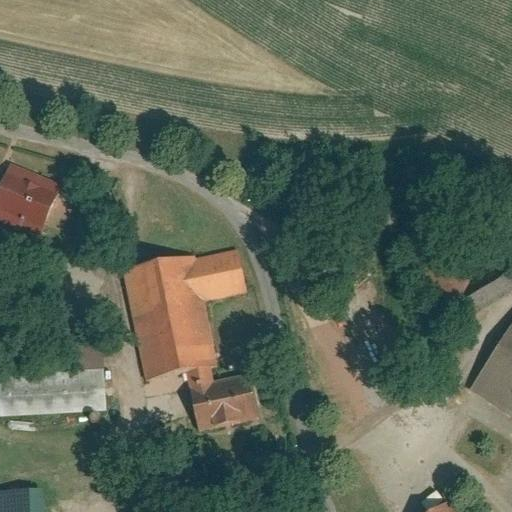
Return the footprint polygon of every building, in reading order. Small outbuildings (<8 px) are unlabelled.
[(0,179),(0,224),(38,239),(56,191),(3,171),(0,179)] [(428,214),(387,238),(419,290),(459,267),(428,214)] [(187,383),(212,380),(199,307),(241,300),(234,256),(196,265),(121,278),(146,393),(187,383)] [(511,420),(511,325),(469,393),(511,420)] [(0,377),(0,423),(104,419),(102,373),(0,377)] [(187,383),(196,447),(265,436),(255,373),(212,380),(187,383)] [(399,511),(459,511),(445,486),(399,511)] [(0,511),(38,511),(37,494),(0,496),(0,511)]
